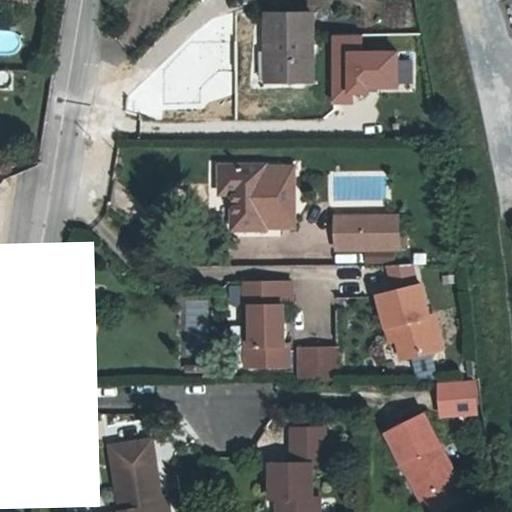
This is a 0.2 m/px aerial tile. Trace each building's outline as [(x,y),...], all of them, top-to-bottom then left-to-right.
[(269,14),(269,51),(277,51),(277,80),(313,80),(313,14),(269,14)] [(411,61),(394,61),(394,53),(360,53),(360,37),(333,37),(333,103),(351,103),(351,93),(364,93),(364,88),(394,88),(394,82),(411,82),(411,61)] [(273,232),(273,230),(273,212),(302,213),(302,171),(274,170),(273,169),(226,169),(227,197),(240,197),(240,232),(273,232)] [(273,212),(273,230),(303,231),(302,213),(273,212)] [(398,217),(337,217),(337,248),(397,248),(398,217)] [(253,285),(253,310),(260,309),(260,349),(253,348),(253,371),(299,371),(299,348),(291,348),(291,310),(300,310),(300,285),(253,285)] [(389,328),(395,326),(399,339),(404,359),(442,349),(434,314),(429,316),(421,285),(381,296),(389,328)] [(395,326),(389,328),(392,341),(399,339),(395,326)] [(308,352),(309,384),(347,383),(347,351),(308,352)] [(476,385),(442,385),(442,415),(478,415),(476,385)] [(389,433),(404,463),(410,460),(428,497),(459,481),(426,414),(389,433)] [(277,499),(284,499),(289,499),(289,510),(284,510),(284,511),(326,511),(327,497),(319,497),(319,463),(332,463),(332,428),(300,428),(300,463),(277,463),(277,499)] [(125,440),(130,511),(129,511),(172,511),(171,496),(168,457),(158,457),(156,437),(125,440)] [(410,460),(404,463),(423,499),(428,497),(410,460)] [(171,496),(172,511),(180,511),(179,496),(171,496)]
